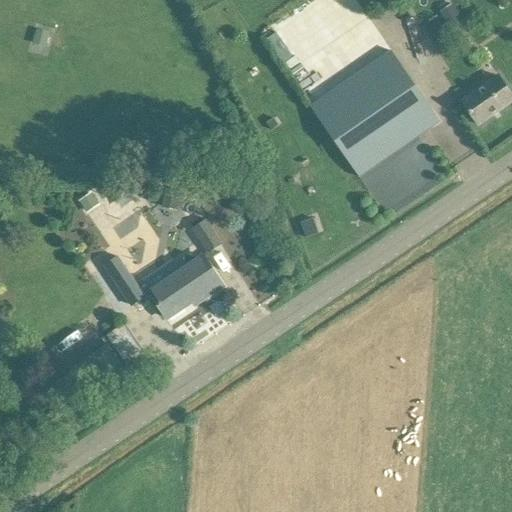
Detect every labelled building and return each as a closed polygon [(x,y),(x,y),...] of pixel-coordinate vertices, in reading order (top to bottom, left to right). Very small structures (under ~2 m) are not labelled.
[(50,32),(37,29),(33,43),(46,47),(50,32)] [(312,107),(360,177),(442,121),(392,50),(312,107)] [(511,102),(511,95),(504,84),(499,77),(463,103),(479,125),(511,102)] [(194,231),(208,253),(222,244),(207,222),(194,231)] [(223,287),(211,270),(202,257),(151,292),(147,287),(141,292),(118,258),(105,267),(132,306),(144,298),(147,303),(154,299),(168,319),(193,302),(191,299),(199,293),(204,300),(223,287)] [(74,368),(90,392),(125,368),(109,345),(74,368)]
